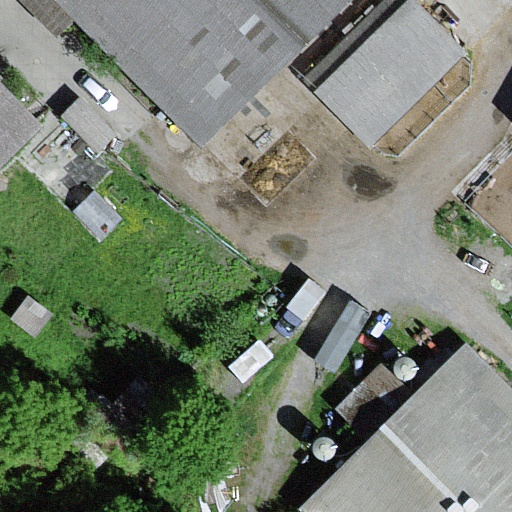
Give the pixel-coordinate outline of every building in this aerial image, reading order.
[(87,0),(214,134),(357,0),(87,0)] [(422,0),(400,0),(310,84),(375,154),(477,58),(422,0)] [(0,68),(0,186),(59,135),(0,68)] [(511,511),(511,377),(488,353),(325,511),(511,511)] [(368,439),(419,390),(390,361),(340,410),(368,439)]
